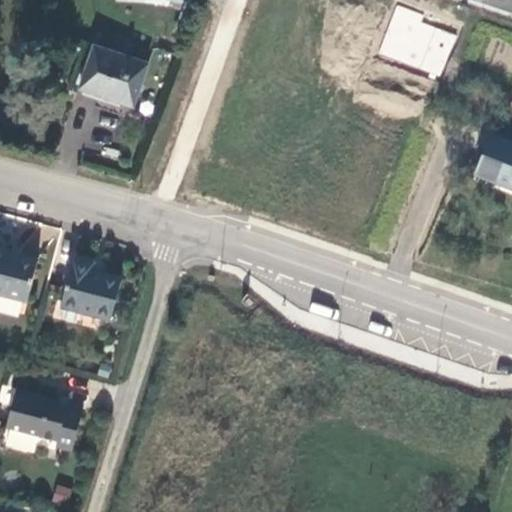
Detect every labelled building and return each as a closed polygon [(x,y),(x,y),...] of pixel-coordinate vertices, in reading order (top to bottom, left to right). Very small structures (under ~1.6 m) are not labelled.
[(457,31),(395,7),(377,54),(440,78),(457,31)] [(134,108),(148,65),(94,46),(80,90),(134,108)] [(511,140),(494,133),(478,173),(511,187),(511,140)] [(0,295),(27,303),(38,261),(17,255),(16,258),(0,253),(0,295)] [(111,321),(122,277),(93,270),(95,263),(73,258),(56,323),(59,326),(74,330),(78,313),(111,321)] [(72,455),(84,410),(35,398),(35,394),(16,390),(6,430),(29,436),(57,443),(55,450),(72,455)]
